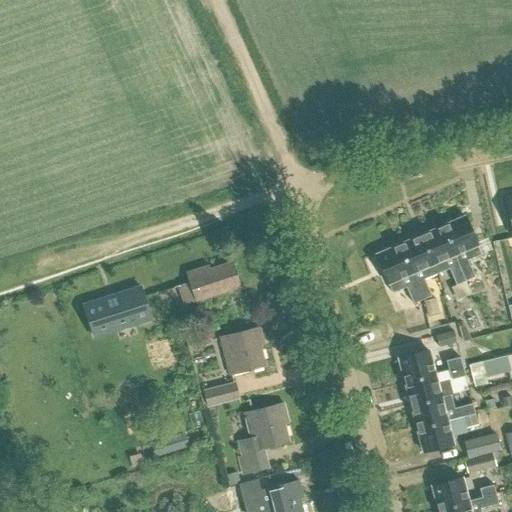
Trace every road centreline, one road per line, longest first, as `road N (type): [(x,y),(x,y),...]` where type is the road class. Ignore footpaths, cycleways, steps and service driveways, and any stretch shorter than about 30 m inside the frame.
road 1 (residential): [(383,511),(296,187)]
road 2 (track): [(264,197),(0,284)]
road 3 (residential): [(296,187),(511,136)]
road 4 (track): [(296,187),(211,0)]
